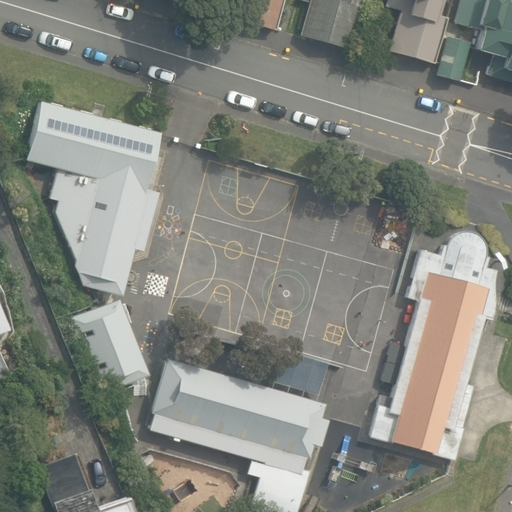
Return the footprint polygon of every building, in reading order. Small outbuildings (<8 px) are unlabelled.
[(236,0),(232,18),(273,29),(281,0),(236,0)] [(299,35),(347,48),(361,0),(309,0),(308,2),(299,35)] [(402,0),(389,52),(433,63),(445,17),(437,15),(441,0),(402,0)] [(487,78),(511,85),(511,0),(458,0),(452,22),(479,30),(474,50),(493,56),(487,78)] [(458,81),(468,42),(445,36),(434,75),(458,81)] [(47,104),(39,102),(24,160),(57,168),(49,198),(58,201),(55,211),(80,285),(120,296),(133,249),(142,251),(157,192),(145,189),(159,133),(151,131),(152,128),(136,124),(135,126),(121,123),(122,119),(108,115),(107,119),(94,116),(95,112),(78,108),(77,111),(65,108),(66,105),(48,101),(47,104)] [(367,437),(452,459),(472,386),(463,384),(483,314),(491,316),(492,311),(493,303),(493,296),(493,291),(493,280),(494,275),(495,269),(483,267),(486,257),(484,256),(485,250),(484,245),(482,240),(479,236),(476,234),(470,231),(464,231),(459,231),(455,233),(451,236),(447,241),(445,246),(442,245),(439,256),(419,250),(407,296),(414,299),(386,407),(376,404),(367,437)] [(70,316),(99,393),(142,376),(147,374),(120,305),(118,298),(70,316)] [(271,381),(315,393),(324,361),(281,349),(271,381)] [(248,508),(259,511),(294,511),(298,498),(307,470),(299,468),(303,457),(306,458),(311,442),(319,445),(326,418),(319,416),(323,403),(181,361),(181,363),(164,359),(149,411),(153,412),(148,429),(261,462),(248,508)] [(131,511),(127,500),(97,511),(92,511),(69,453),(33,468),(51,511),(131,511)]
